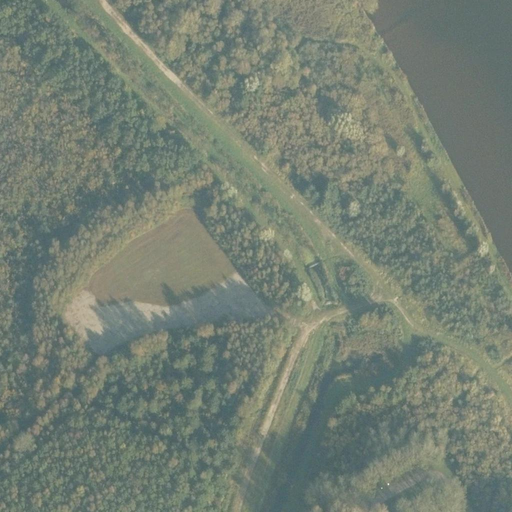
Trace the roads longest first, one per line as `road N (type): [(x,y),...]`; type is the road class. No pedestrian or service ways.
road 1 (track): [(385,296),(99,0)]
road 2 (track): [(368,506),(298,485),(338,397),(400,376),(412,350),(410,324)]
road 3 (unclassified): [(459,511),(431,463),(365,500),(368,506)]
